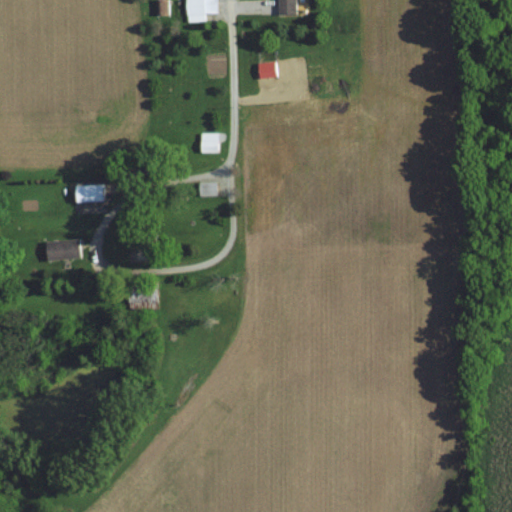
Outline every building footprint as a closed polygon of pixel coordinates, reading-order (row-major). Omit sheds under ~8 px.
[(186,0),(187,19),(204,19),(203,0),(186,0)] [(296,14),(296,0),(276,0),(277,14),(296,14)] [(217,132),(200,132),(200,152),(217,152),(217,132)] [(76,185),(76,201),(104,201),(104,185),(76,185)] [(46,242),(48,261),(81,258),(79,239),(46,242)] [(158,309),(157,284),(130,284),(130,309),(158,309)]
